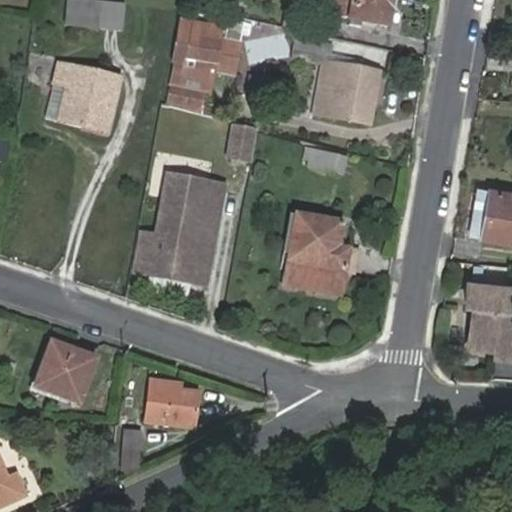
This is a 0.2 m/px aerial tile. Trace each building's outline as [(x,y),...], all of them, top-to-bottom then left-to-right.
[(67,0),(65,24),(121,29),(123,5),(85,2),(69,0),(67,0)] [(330,0),(330,4),(348,8),(347,18),(358,20),(358,21),(396,28),(400,0),(330,0)] [(218,28),(180,22),(169,86),(207,94),(218,28)] [(119,79),(58,65),(53,84),(66,87),(58,122),(82,127),(83,122),(108,128),(119,79)] [(379,72),(338,65),(332,97),(319,94),(316,113),(370,123),(379,72)] [(53,84),(45,119),(58,122),(66,87),(53,84)] [(166,105),(198,113),(202,95),(170,87),(166,105)] [(82,127),(107,133),(108,128),(83,122),(82,127)] [(250,162),(254,128),(228,125),(224,159),(250,162)] [(342,176),(347,157),(304,145),(299,164),(342,176)] [(221,188),(165,179),(155,240),(139,238),(133,275),(148,277),(189,284),(204,287),(221,188)] [(511,191),(493,188),(485,238),(511,241),(511,191)] [(285,288),(339,296),(343,273),(354,274),(357,252),(336,249),(340,224),(297,218),(285,288)] [(189,284),(148,277),(144,293),(187,300),(189,284)] [(478,310),(473,349),(499,353),(498,361),(511,363),(511,311),(510,311),(511,297),(511,289),(470,284),(467,301),(479,303),(478,310)] [(467,301),(466,309),(478,310),(479,303),(467,301)] [(71,355),(50,346),(34,389),(77,406),(92,368),(69,359),(71,355)] [(92,368),(94,363),(71,355),(69,359),(92,368)] [(150,381),(144,421),(194,428),(198,392),(180,389),(180,385),(150,381)] [(123,445),(118,483),(133,476),(137,448),(123,445)] [(0,467),(0,510),(27,498),(17,477),(7,481),(0,467)]
